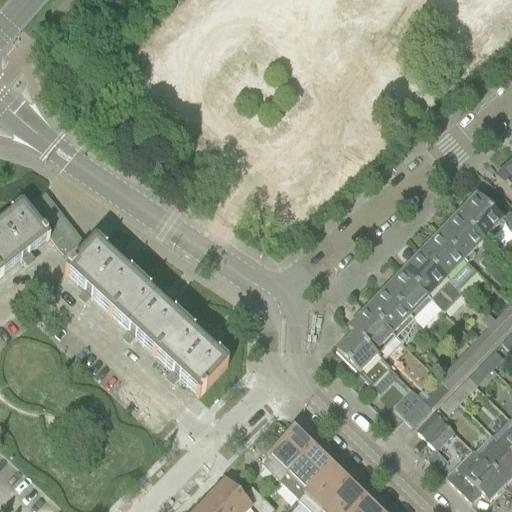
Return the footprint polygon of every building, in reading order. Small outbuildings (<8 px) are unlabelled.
[(147,0),(95,56),(252,202),(303,147),(274,120),(294,99),(309,83),(386,0),(147,0)] [(421,0),(393,0),(392,1),(422,29),(436,13),(421,0)] [(421,0),(436,13),(448,0),(421,0)] [(392,1),(376,18),(397,38),(405,47),(422,29),(392,1)] [(372,23),(357,39),(381,62),(396,46),(372,23)] [(357,39),(342,55),(366,78),(381,62),(357,39)] [(342,55),(327,71),(352,93),(366,78),(342,55)] [(327,71),(313,86),(337,109),(352,93),(327,71)] [(309,83),(294,99),(322,125),(337,109),(313,86),(309,83)] [(495,181),(494,182),(507,197),(511,202),(511,165),(511,166),(511,167),(495,182),(495,181)] [(51,208),(43,198),(24,213),(32,223),(51,208)] [(511,220),(498,207),(490,215),(475,201),(474,202),(475,202),(457,221),(457,220),(456,220),(485,248),(492,241),(491,239),(502,227),(511,237),(511,220)] [(51,208),(32,223),(39,232),(58,218),(51,208)] [(21,210),(0,226),(0,280),(20,265),(23,270),(27,266),(31,263),(27,259),(48,243),(47,242),(39,232),(32,223),(24,213),(21,210)] [(66,227),(58,218),(39,232),(47,242),(66,227)] [(438,239),(437,239),(467,268),(474,260),(472,258),(483,247),(485,249),(485,248),(456,220),(456,221),(456,222),(439,240),(438,239)] [(73,237),(66,227),(47,242),(48,243),(54,252),(73,237)] [(73,237),(54,252),(62,261),(81,246),(73,237)] [(419,258),(419,259),(458,296),(476,277),(467,268),(437,239),(437,240),(438,241),(420,259),(419,258)] [(90,303),(108,320),(138,288),(93,246),(63,278),(83,297),(79,301),(83,304),(86,307),(90,303)] [(402,276),(401,277),(430,305),(442,316),(444,313),(443,312),(458,296),(419,259),(418,259),(419,260),(403,277),(402,276)] [(384,295),(383,296),(412,324),(430,305),(401,277),(402,278),(385,296),(384,295)] [(134,344),(152,360),(181,329),(138,288),(108,320),(127,337),(123,341),(126,344),(130,348),(134,344)] [(366,314),(400,348),(402,350),(407,341),(401,335),(412,324),(383,296),(384,297),(367,314),(366,314)] [(511,311),(510,310),(498,322),(507,331),(511,326),(511,311)] [(347,333),(353,339),(382,367),(400,348),(366,314),(365,315),(366,315),(349,333),(348,332),(347,333)] [(492,328),(479,341),(489,350),(501,337),(492,328)] [(181,329),(152,360),(170,377),(166,382),(170,385),(174,388),(178,384),(197,402),(226,370),(181,329)] [(382,367),(353,339),(336,358),(339,361),(335,364),(341,370),(344,366),(358,380),(364,385),(371,393),(389,374),(382,367)] [(474,346),(461,359),(471,369),(483,356),(474,346)] [(494,356),(484,365),(493,373),(502,364),(494,356)] [(456,365),(444,377),(453,387),(465,374),(456,365)] [(484,365),(475,375),(483,383),(493,373),(484,365)] [(358,380),(348,390),(354,396),(364,385),(358,380)] [(439,385),(424,400),(432,408),(447,393),(439,385)] [(460,390),(451,399),(459,407),(468,398),(460,390)] [(393,414),(411,432),(429,413),(411,396),(393,414)] [(459,407),(451,399),(439,411),(447,419),(459,407)] [(415,436),(425,446),(442,428),(433,419),(415,436)] [(511,426),(509,424),(492,441),(511,460),(511,426)] [(442,428),(425,446),(435,455),(452,438),(442,428)] [(260,469),(278,487),(310,454),(292,436),(266,462),(267,462),(260,469)] [(492,441),(475,458),(505,488),(506,488),(505,487),(511,480),(511,479),(511,460),(492,441)] [(278,487),(296,504),(328,472),(310,454),(278,487)] [(505,489),(505,488),(473,456),(472,455),(444,483),(470,509),(481,499),(488,506),(489,505),(488,503),(504,488),(505,489)] [(304,511),(323,511),(346,489),(328,472),(296,504),(304,511)] [(224,486),(205,505),(212,511),(248,511),(238,501),(224,486)] [(323,511),(359,511),(364,507),(346,489),(323,511)] [(243,499),(255,511),(262,503),(251,492),(243,499)] [(270,511),(262,503),(255,511),(270,511)]
